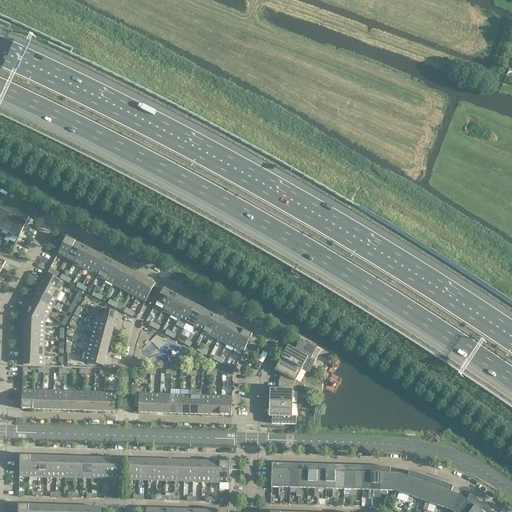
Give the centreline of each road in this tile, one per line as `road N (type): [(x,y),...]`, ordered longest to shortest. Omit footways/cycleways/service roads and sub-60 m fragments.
road 1 (motorway): [(0,88),(284,234),(511,377)]
road 2 (motorway): [(511,336),(302,201),(0,48)]
road 3 (residential): [(253,421),(254,379),(275,339),(51,221)]
road 4 (residential): [(503,511),(453,477),(413,463),(252,455)]
road 5 (residential): [(253,421),(0,414)]
road 6 (residential): [(252,455),(0,449)]
road 7 (residential): [(0,402),(3,309),(51,221)]
